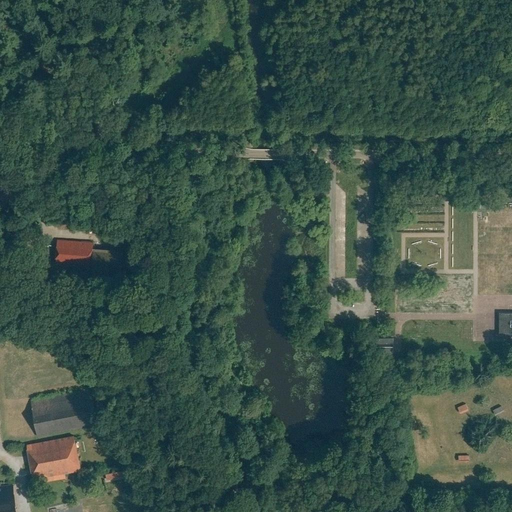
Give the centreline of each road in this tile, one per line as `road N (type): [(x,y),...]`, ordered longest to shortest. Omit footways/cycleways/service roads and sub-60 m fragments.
road 1 (unclassified): [(0,207),(101,141),(214,153),(511,156)]
road 2 (track): [(342,307),(343,341),(367,372),(380,411),(375,471),(379,480),(400,481)]
road 3 (track): [(143,0),(101,141)]
